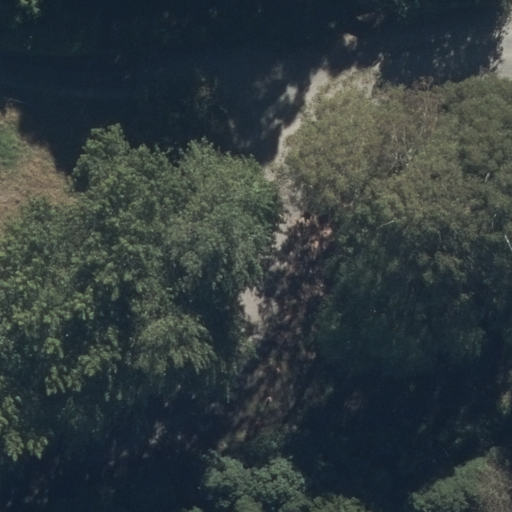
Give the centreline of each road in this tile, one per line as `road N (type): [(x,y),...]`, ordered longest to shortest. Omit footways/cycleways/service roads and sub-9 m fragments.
road 1 (track): [(511,383),(361,389),(261,405),(0,496)]
road 2 (track): [(511,46),(188,80),(54,77),(0,65)]
road 3 (track): [(303,72),(272,176),(257,350),(261,405)]
